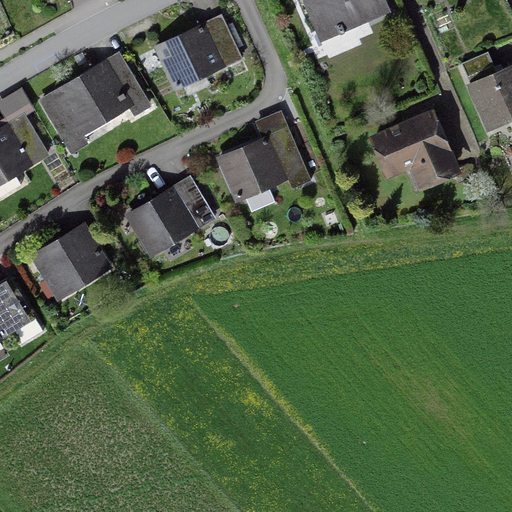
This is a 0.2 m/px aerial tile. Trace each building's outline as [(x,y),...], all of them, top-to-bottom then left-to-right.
[(385,12),(380,0),(306,0),(319,35),(385,12)] [(217,67),(199,30),(156,50),(174,88),(217,67)] [(511,113),(511,64),(510,60),(468,76),(487,124),(511,113)] [(132,102),(114,68),(45,105),(64,139),(132,102)] [(453,170),(434,122),(378,145),(391,175),(422,163),(428,180),(453,170)] [(0,186),(43,159),(22,126),(0,139),(0,186)] [(306,171),(291,138),(231,166),(246,198),(306,171)] [(194,225),(174,194),(132,222),(152,252),(194,225)] [(104,264),(82,232),(36,262),(57,294),(104,264)] [(0,336),(24,322),(5,291),(0,293),(0,336)]
